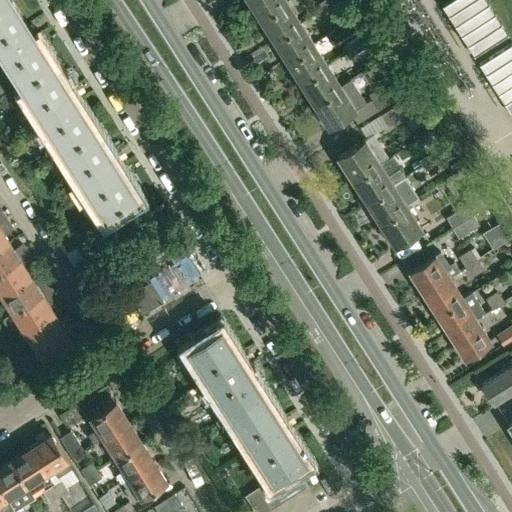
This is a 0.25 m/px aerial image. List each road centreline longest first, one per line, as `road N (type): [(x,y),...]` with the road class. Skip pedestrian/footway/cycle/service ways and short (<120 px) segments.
road 1 (primary): [(113,0),(414,459)]
road 2 (primary): [(432,448),(150,0)]
road 3 (residential): [(60,0),(238,276)]
road 4 (residential): [(238,276),(373,485)]
road 5 (residential): [(110,356),(0,185)]
road 6 (residential): [(110,356),(238,276)]
road 7 (residential): [(3,427),(110,356)]
